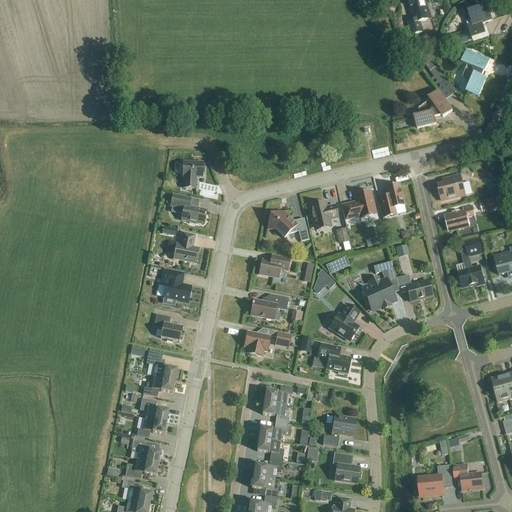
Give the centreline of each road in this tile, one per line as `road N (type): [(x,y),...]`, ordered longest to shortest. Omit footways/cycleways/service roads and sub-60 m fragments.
road 1 (residential): [(169,511),(232,208),(249,197),(415,157)]
road 2 (residential): [(452,317),(392,335),(371,361),(373,511)]
road 3 (residential): [(232,511),(252,373),(306,384)]
road 4 (residential): [(452,317),(415,157)]
road 5 (residential): [(508,502),(471,365)]
road 6 (residential): [(415,157),(482,139),(511,85)]
